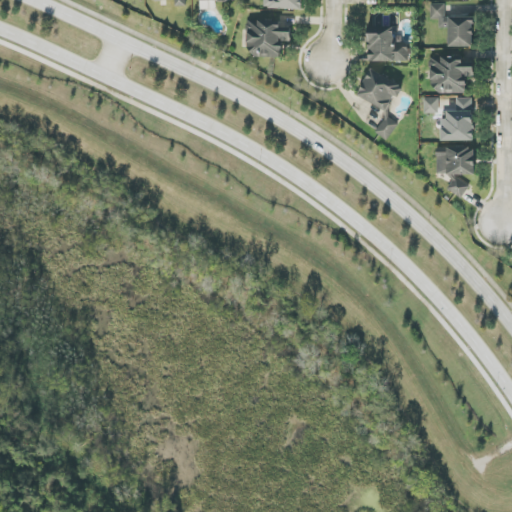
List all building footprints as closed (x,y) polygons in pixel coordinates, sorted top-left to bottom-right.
[(303,9),(302,0),(266,0),(266,9),(303,9)] [(431,20),(439,20),(439,28),(445,28),(446,4),(431,4),(431,20)] [(449,47),(474,47),(474,17),(449,17),(449,47)] [(282,21),(246,19),(245,47),(254,48),(254,57),(283,58),(284,42),(292,42),(293,28),(281,28),(282,21)] [(409,61),(409,43),(396,43),(396,26),(368,27),(369,62),(409,61)] [(467,93),(467,77),(475,77),(475,63),(464,63),(464,57),(431,57),(431,83),(438,83),(438,93),(467,93)] [(440,98),(425,99),(425,114),(440,114),(440,98)] [(474,141),(475,111),(448,111),(447,119),(442,119),(441,141),(474,141)] [(476,177),(475,147),(437,148),(438,174),(450,174),(451,194),(467,193),(466,177),(476,177)]
